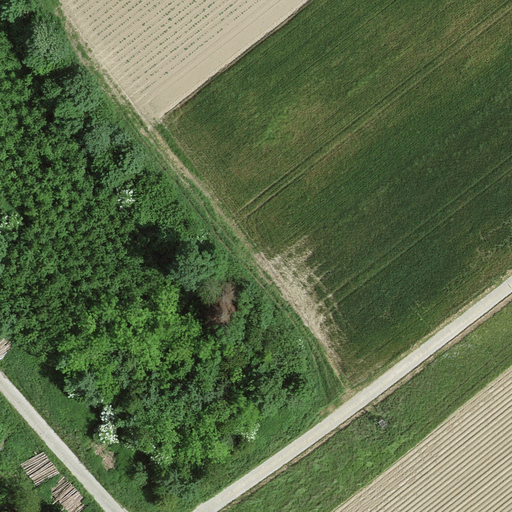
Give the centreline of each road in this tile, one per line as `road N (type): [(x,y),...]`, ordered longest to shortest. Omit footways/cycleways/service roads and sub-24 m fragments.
road 1 (track): [(201,511),(511,280)]
road 2 (track): [(110,511),(0,394)]
